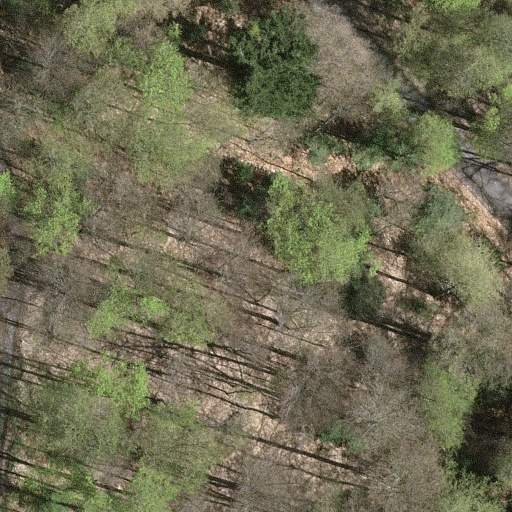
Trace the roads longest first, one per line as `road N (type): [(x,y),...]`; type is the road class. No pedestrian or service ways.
road 1 (unclassified): [(511,223),(390,77),(311,0)]
road 2 (track): [(0,326),(0,198)]
